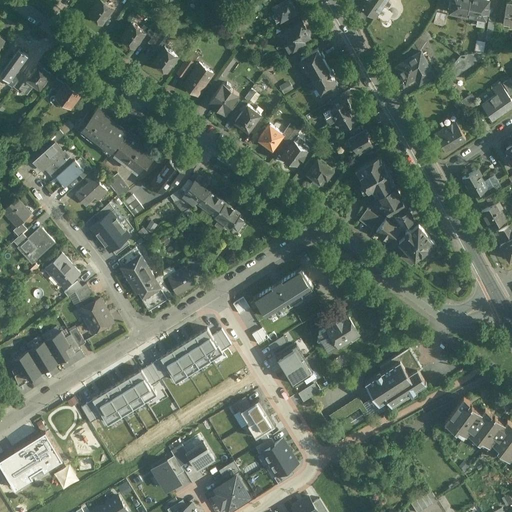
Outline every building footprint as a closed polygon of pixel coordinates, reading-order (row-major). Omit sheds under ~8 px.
[(113,8),(101,0),(98,0),(89,14),(102,24),(113,8)] [(290,0),(281,0),(273,5),(277,11),(272,14),(277,21),(283,18),(295,11),(297,10),(290,0)] [(363,0),(360,5),(375,15),(386,0),(363,0)] [(449,0),(448,4),(450,5),(449,11),(461,13),(461,15),(467,16),(469,0),(449,0)] [(469,0),(467,16),(474,17),(474,15),(477,16),(486,17),(487,11),(489,12),(490,6),(488,5),(488,0),(469,0)] [(511,2),(507,1),(503,21),(510,23),(510,25),(511,24),(511,2)] [(378,16),(388,21),(393,11),(383,6),(378,16)] [(295,11),(283,18),(286,22),(297,16),(295,11)] [(447,13),(436,11),(433,22),(444,25),(447,13)] [(297,16),(286,22),(289,27),(300,21),(297,16)] [(486,17),(477,16),(476,24),(484,26),(486,17)] [(495,17),(489,16),(486,33),(492,34),(495,17)] [(289,27),(284,30),(290,41),(286,43),(289,50),(293,47),(293,48),(306,41),(304,38),(311,34),(310,34),(311,31),(309,28),(307,27),(302,20),(289,27)] [(132,22),(121,37),(134,47),(140,40),(142,37),(142,36),(145,32),(141,28),(137,25),(132,22)] [(154,22),(148,31),(147,33),(152,37),(156,31),(159,26),(154,22)] [(152,37),(148,41),(154,46),(162,35),(156,31),(152,37)] [(485,40),(477,39),(474,52),(481,51),(483,50),(484,48),(485,40)] [(415,41),(408,48),(395,57),(398,62),(420,50),(415,41)] [(169,49),(164,46),(153,61),(167,70),(172,63),(174,60),(178,55),(173,52),(173,51),(170,49),(169,49)] [(318,47),(301,57),(302,59),(304,61),(301,63),(305,70),(308,68),(313,77),(329,68),(323,56),(324,55),(322,51),(320,52),(318,47)] [(398,62),(396,64),(406,81),(420,72),(424,79),(435,73),(429,63),(432,61),(428,56),(426,57),(421,49),(420,50),(398,62)] [(474,52),(460,54),(444,74),(448,80),(483,54),(481,51),(474,52)] [(298,52),(287,58),(291,66),(302,59),(301,57),(298,52)] [(188,57),(177,72),(183,76),(194,62),(188,57)] [(199,62),(193,70),(184,83),(198,93),(207,80),(213,72),(199,62)] [(38,63),(34,68),(35,68),(28,79),(34,83),(33,85),(37,89),(39,87),(40,88),(42,84),(43,85),(47,80),(46,79),(50,73),(42,67),(43,66),(38,63)] [(17,71),(7,64),(1,72),(11,80),(11,79),(17,71)] [(329,68),(313,77),(318,86),(313,89),(316,94),(321,91),(321,92),(325,89),(336,83),(338,82),(334,75),(335,73),(333,70),(330,68),(329,68)] [(17,71),(11,79),(16,83),(22,74),(17,71)] [(16,83),(13,87),(18,90),(20,88),(27,78),(22,74),(16,83)] [(27,78),(20,88),(27,93),(33,85),(34,83),(28,79),(27,78)] [(56,78),(50,86),(56,90),(62,82),(56,78)] [(285,92),(294,86),(289,79),(280,84),(285,92)] [(226,83),(223,81),(209,101),(225,113),(239,93),(229,86),(230,84),(227,82),(226,83)] [(511,99),(499,81),(492,86),(496,92),(482,102),(489,112),(490,111),(494,117),(511,104),(511,99)] [(65,83),(55,96),(62,101),(61,103),(63,104),(64,103),(71,107),(80,95),(65,83)] [(336,83),(325,89),(328,95),(339,89),(336,83)] [(251,88),(245,96),(249,99),(250,98),(255,91),(251,88)] [(260,94),(255,91),(250,98),(254,102),(260,94)] [(341,101),(332,106),(331,106),(324,110),(330,120),(334,118),(352,108),(349,103),(350,103),(347,97),(341,100),(341,101)] [(248,103),(235,120),(236,121),(235,122),(236,123),(240,125),(241,126),(242,125),(249,130),(249,129),(256,120),(261,113),(248,103)] [(126,130),(104,114),(106,111),(99,105),(92,114),(88,111),(77,125),(111,151),(118,142),(117,142),(126,130)] [(352,108),(334,118),(335,121),(338,119),(342,127),(353,121),(359,118),(355,112),(355,113),(352,108)] [(314,109),(303,115),(307,120),(317,115),(314,109)] [(261,113),(256,120),(261,123),(267,115),(262,112),(261,113)] [(454,112),(439,120),(442,125),(447,122),(448,124),(456,120),(457,119),(454,112)] [(256,120),(249,129),(254,133),(261,123),(256,120)] [(456,120),(448,124),(447,122),(442,125),(443,127),(436,131),(445,148),(454,143),(453,143),(464,136),(465,138),(466,137),(456,120)] [(283,132),(270,123),(259,137),(259,138),(259,140),(260,141),(262,142),(264,143),(265,143),(266,142),(273,148),(282,136),(284,133),(283,132)] [(290,123),(283,132),(284,133),(282,136),(286,139),(294,129),(295,127),(290,123)] [(361,123),(349,130),(352,135),(364,129),(361,123)] [(140,138),(128,129),(129,128),(128,127),(126,130),(117,142),(118,142),(120,144),(114,151),(115,152),(116,151),(122,156),(120,158),(131,166),(133,164),(139,169),(138,170),(139,170),(144,163),(147,165),(156,153),(155,153),(143,145),(146,141),(141,137),(140,138)] [(352,135),(346,139),(351,148),(355,146),(359,153),(373,145),(368,135),(370,134),(367,128),(365,130),(364,129),(352,135)] [(60,129),(50,138),(54,142),(55,141),(55,142),(64,134),(60,129)] [(294,129),(286,139),(291,143),(294,139),(298,135),(299,132),(294,129)] [(294,139),(291,143),(283,155),(284,155),(283,156),(284,156),(283,157),(283,158),(283,160),(284,161),(286,161),(287,161),(288,161),(289,160),(290,160),(296,165),(299,161),(300,161),(301,162),(306,154),(305,154),(305,153),(309,147),(300,141),(302,138),(298,135),(294,139)] [(54,142),(35,160),(44,170),(65,150),(63,151),(55,142),(55,141),(54,142)] [(71,147),(67,150),(73,157),(77,153),(71,147)] [(317,148),(303,167),(308,170),(318,157),(323,152),(317,148)] [(65,150),(44,170),(45,169),(54,178),(75,158),(73,159),(65,150)] [(383,162),(379,155),(360,166),(364,173),(360,175),(369,190),(372,188),(373,189),(376,195),(395,184),(391,178),(392,177),(383,162)] [(318,157),(308,170),(306,172),(313,177),(312,178),(319,184),(320,182),(325,176),(327,178),(334,169),(318,157)] [(75,158),(54,178),(55,177),(64,186),(79,173),(84,168),(83,167),(75,158)] [(179,166),(175,163),(174,163),(170,160),(157,177),(156,176),(151,183),(163,191),(167,186),(169,187),(174,182),(176,183),(186,171),(179,166)] [(88,164),(83,167),(84,168),(79,173),(83,177),(84,176),(92,169),(88,164)] [(104,186),(95,177),(100,173),(94,166),(92,169),(84,176),(90,181),(76,194),(86,204),(104,186)] [(360,166),(346,174),(351,183),(342,187),(351,202),(356,199),(363,204),(373,189),(372,188),(369,190),(360,175),(364,173),(360,166)] [(477,168),(462,177),(469,190),(468,191),(471,196),(473,195),(487,187),(488,188),(494,185),(489,176),(483,179),(477,168)] [(128,188),(117,172),(107,180),(118,196),(128,188)] [(211,190),(195,179),(186,191),(180,198),(181,198),(174,200),(175,203),(183,212),(188,208),(188,207),(196,202),(211,190)] [(395,184),(376,195),(383,206),(385,205),(389,212),(406,202),(405,202),(406,199),(404,195),(401,195),(395,184)] [(181,187),(170,195),(174,200),(181,198),(180,198),(186,191),(181,187)] [(226,202),(211,190),(196,202),(197,202),(206,209),(205,211),(210,215),(211,213),(215,216),(226,202)] [(497,190),(485,197),(490,205),(499,200),(502,199),(497,190)] [(127,206),(137,199),(133,194),(124,202),(127,206)] [(31,214),(17,197),(3,210),(17,226),(20,223),(20,224),(22,223),(31,214)] [(127,206),(131,211),(141,204),(137,199),(127,206)] [(490,205),(481,210),(491,227),(507,218),(501,208),(503,207),(499,200),(490,205)] [(96,214),(101,219),(111,210),(114,208),(109,202),(96,214)] [(241,213),(226,202),(215,216),(216,216),(219,219),(215,224),(220,228),(224,222),(231,227),(233,224),(237,228),(244,219),(239,216),(241,213)] [(414,217),(406,202),(389,212),(392,211),(403,225),(414,217)] [(135,216),(144,208),(141,204),(131,211),(135,216)] [(183,212),(179,215),(183,220),(193,213),(188,208),(183,212)] [(380,218),(367,208),(359,219),(372,228),(380,218)] [(91,227),(100,239),(121,222),(111,210),(101,219),(91,227)] [(397,221),(390,216),(388,215),(376,230),(391,241),(401,228),(395,223),(397,221)] [(121,222),(100,239),(110,250),(112,248),(126,237),(130,234),(121,222)] [(156,226),(150,222),(146,228),(152,232),(156,226)] [(22,223),(20,224),(20,223),(17,226),(13,230),(19,236),(23,233),(27,229),(22,223)] [(405,230),(405,232),(405,233),(406,234),(399,241),(415,259),(422,253),(424,255),(430,249),(431,250),(433,250),(435,249),(436,248),(437,247),(437,245),(436,244),(434,242),(435,241),(418,223),(411,229),(410,229),(409,228),(407,228),(406,229),(405,230)] [(511,229),(509,224),(498,230),(505,241),(511,236),(511,229)] [(150,234),(143,227),(139,231),(145,238),(150,234)] [(54,241),(42,228),(34,236),(33,234),(28,238),(20,246),(34,260),(54,241)] [(19,236),(14,241),(19,247),(20,246),(28,238),(23,233),(19,236)] [(219,234),(209,241),(213,245),(222,239),(219,234)] [(511,236),(505,241),(500,243),(509,259),(511,257),(511,236)] [(126,237),(112,248),(116,254),(130,243),(126,237)] [(136,246),(118,259),(122,265),(141,254),(136,246)] [(80,273),(62,253),(45,268),(51,275),(54,272),(66,286),(80,273)] [(155,277),(141,254),(122,265),(122,266),(128,276),(130,274),(138,288),(137,289),(149,309),(172,294),(161,274),(155,277)] [(201,267),(194,256),(187,260),(195,271),(201,267)] [(186,265),(168,275),(177,290),(195,281),(186,265)] [(255,297),(267,316),(282,307),(284,311),(308,295),(306,292),(316,286),(303,266),(255,297)] [(78,281),(64,292),(68,297),(75,292),(82,286),(78,281)] [(82,286),(75,292),(80,301),(93,294),(87,283),(82,286)] [(100,297),(79,309),(86,322),(107,310),(100,297)] [(243,297),(238,300),(245,310),(250,307),(243,297)] [(245,310),(238,300),(233,303),(240,313),(245,310)] [(107,310),(86,322),(93,333),(114,321),(107,310)] [(348,313),(341,318),(340,316),(334,319),(335,321),(319,331),(323,338),(320,340),(323,345),(326,343),(330,349),(345,339),(347,343),(355,337),(353,334),(359,330),(348,313)] [(86,343),(76,327),(69,332),(71,335),(79,347),(86,343)] [(208,327),(196,334),(211,358),(222,351),(222,349),(212,334),(208,327)] [(257,330),(264,340),(269,337),(262,327),(257,330)] [(217,331),(226,346),(231,343),(222,328),(217,331)] [(259,343),(264,340),(257,330),(253,333),(259,343)] [(61,331),(45,341),(59,363),(70,356),(66,349),(70,346),(65,338),(61,331)] [(212,334),(222,349),(226,346),(217,331),(212,334)] [(211,358),(196,334),(184,342),(199,365),(211,358)] [(284,334),(269,344),(273,351),(288,341),(284,334)] [(66,349),(70,356),(80,350),(79,347),(71,335),(65,338),(70,346),(66,349)] [(29,351),(42,373),(59,363),(45,341),(29,351)] [(199,365),(184,342),(173,349),(188,372),(199,365)] [(297,344),(276,356),(285,370),(305,357),(297,344)] [(409,346),(380,365),(383,370),(365,382),(379,403),(382,402),(385,408),(391,404),(392,405),(427,382),(411,357),(414,353),(409,346)] [(188,372),(173,349),(161,356),(171,371),(176,380),(188,372)] [(16,369),(21,377),(26,374),(30,381),(42,373),(29,351),(12,362),(16,369)] [(161,356),(157,359),(166,374),(171,371),(161,356)] [(313,371),(305,357),(285,370),(293,383),(313,371)] [(152,362),(161,377),(166,374),(157,359),(152,362)] [(152,362),(147,365),(156,380),(161,377),(152,362)] [(142,368),(151,383),(156,380),(147,365),(142,368)] [(141,368),(130,375),(145,400),(157,392),(151,383),(142,368),(141,368)] [(26,374),(21,377),(16,369),(12,371),(19,388),(26,384),(30,381),(26,374)] [(145,400),(130,375),(118,382),(134,407),(145,400)] [(134,407),(118,382),(107,390),(122,414),(134,407)] [(314,382),(298,392),(304,400),(319,391),(314,382)] [(122,414),(107,390),(93,398),(93,399),(103,414),(108,423),(122,414)] [(358,395),(329,414),(335,423),(360,407),(363,413),(368,410),(358,395)] [(235,413),(240,410),(251,403),(246,396),(230,405),(235,413)] [(464,396),(445,422),(457,431),(459,428),(466,434),(468,432),(467,432),(482,412),(472,404),(471,406),(468,403),(470,401),(464,396)] [(259,398),(251,403),(240,410),(249,423),(248,423),(248,424),(268,411),(259,398)] [(96,418),(103,414),(93,399),(87,403),(96,418)] [(91,421),(96,418),(87,403),(81,406),(91,421)] [(505,422),(485,407),(482,412),(467,432),(468,432),(480,441),(482,439),(490,444),(492,442),(491,441),(505,422)] [(276,425),(268,411),(248,424),(256,437),(259,435),(263,441),(269,437),(266,431),(276,425)] [(40,418),(36,422),(42,428),(46,424),(40,418)] [(511,422),(507,419),(505,422),(491,441),(492,442),(499,447),(497,449),(510,459),(511,455),(511,422)] [(63,458),(46,431),(0,459),(0,463),(15,488),(17,487),(33,477),(31,473),(43,466),(45,469),(63,458)] [(263,450),(275,443),(271,436),(269,437),(263,441),(256,446),(260,453),(263,451),(263,450)] [(282,438),(275,443),(263,450),(263,451),(270,462),(291,450),(288,445),(287,446),(282,438)] [(187,451),(191,458),(198,468),(214,458),(203,441),(187,451)] [(180,464),(191,458),(187,451),(183,444),(172,451),(174,454),(180,464)] [(278,474),(290,467),(297,462),(292,455),(293,454),(291,450),(270,462),(278,474)] [(174,454),(168,459),(177,474),(184,470),(180,464),(174,454)] [(177,474),(168,459),(154,467),(167,488),(181,479),(177,474)] [(236,474),(235,473),(240,469),(234,459),(219,469),(226,481),(236,474)] [(55,471),(63,487),(79,478),(71,462),(55,471)] [(294,473),(290,467),(278,474),(275,476),(279,482),(294,473)] [(249,494),(236,474),(226,481),(216,487),(219,492),(215,495),(222,505),(226,502),(229,507),(249,494)] [(431,490),(411,502),(417,511),(437,500),(431,490)] [(511,505),(511,490),(502,497),(508,508),(511,505)] [(311,496),(295,506),(299,511),(318,511),(320,511),(321,511),(328,511),(331,510),(321,495),(314,500),(311,496)] [(119,496),(101,506),(101,507),(104,511),(126,511),(128,511),(119,496)] [(176,511),(177,511),(187,505),(183,498),(168,508),(170,511),(176,511)] [(198,511),(192,502),(187,505),(177,511),(176,511),(198,511)] [(504,511),(500,502),(493,505),(496,510),(492,511),(504,511)] [(482,511),(476,503),(472,506),(475,511),(482,511)]
